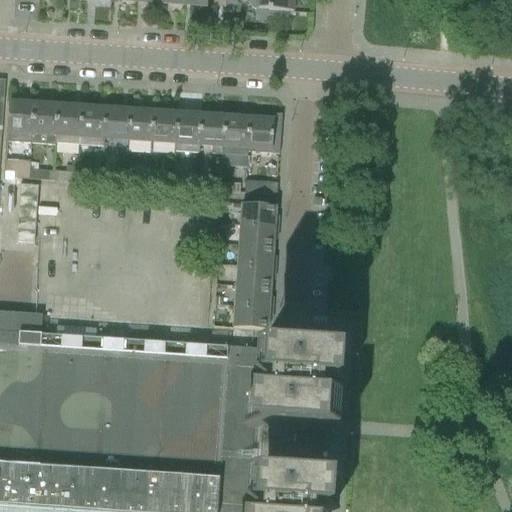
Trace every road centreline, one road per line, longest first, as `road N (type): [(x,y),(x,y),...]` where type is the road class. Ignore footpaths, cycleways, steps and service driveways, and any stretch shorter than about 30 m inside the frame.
road 1 (residential): [(310,71),(0,49)]
road 2 (unclassified): [(300,295),(310,71)]
road 3 (residential): [(511,90),(343,74)]
